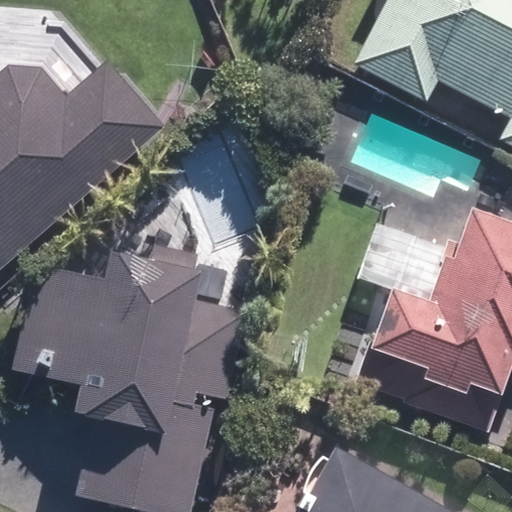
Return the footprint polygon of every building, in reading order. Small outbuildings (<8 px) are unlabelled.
[(511,0),(390,0),(360,56),(430,99),(443,78),(511,115),(511,126),(506,140),(511,143),(511,0)] [(0,273),(164,119),(59,8),(0,8),(0,273)] [(382,337),(435,355),(430,369),(480,389),(485,375),(511,386),(511,201),(488,191),(447,288),(409,276),(382,337)] [(214,262),(115,242),(110,267),(45,254),(22,367),(80,379),(75,402),(93,405),(76,488),(194,511),(209,511),(251,307),(210,296),(214,262)] [(487,511),(353,440),(352,439),(311,511),(487,511)]
